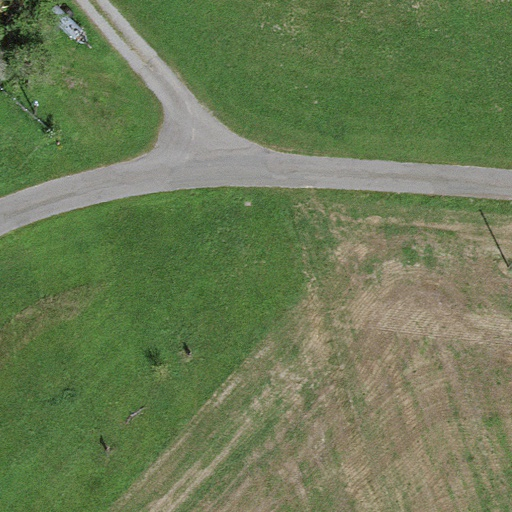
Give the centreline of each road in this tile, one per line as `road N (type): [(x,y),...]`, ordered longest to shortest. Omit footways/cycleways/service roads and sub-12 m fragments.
road 1 (residential): [(511,186),(205,168),(52,195),(0,216)]
road 2 (track): [(205,168),(157,72),(91,0)]
